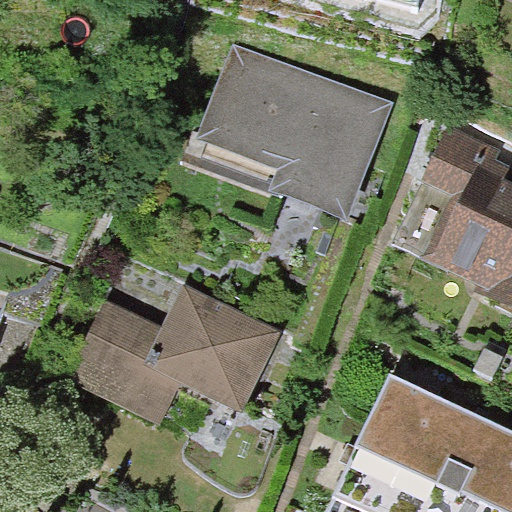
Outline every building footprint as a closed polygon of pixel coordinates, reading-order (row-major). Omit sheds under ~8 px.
[(280,198),(354,222),(397,90),(241,40),(206,148),(288,175),(280,198)] [(426,261),(511,300),(511,150),(448,122),(423,178),(457,193),(426,261)] [(0,318),(11,291),(0,288),(0,318)] [(180,393),(242,420),(281,331),(184,289),(168,326),(111,301),(72,389),(164,430),(180,393)] [(332,511),(511,511),(511,433),(395,379),(332,511)]
